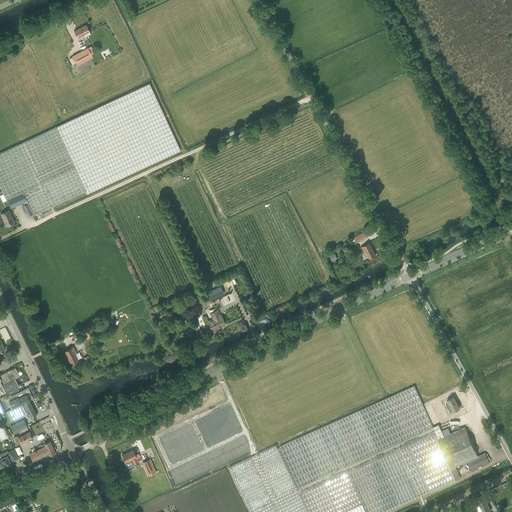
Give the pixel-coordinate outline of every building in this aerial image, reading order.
[(86,24),(74,31),(76,35),(78,39),(84,36),(83,34),(89,31),(90,31),(89,29),(86,24)] [(72,56),(76,63),(95,53),(91,46),(72,56)] [(22,206),(27,217),(33,214),(33,215),(86,190),(88,194),(181,150),(149,83),(0,153),(0,187),(6,200),(7,199),(11,208),(23,203),(24,205),(22,206)] [(162,183),(165,189),(181,181),(178,176),(162,183)] [(1,214),(6,226),(15,222),(9,210),(1,214)] [(362,240),(359,233),(347,239),(350,246),(362,240)] [(365,252),(368,259),(376,255),(369,243),(361,247),(364,253),(365,252)] [(222,286),(208,292),(211,300),(225,294),(222,286)] [(208,320),(204,322),(208,330),(208,331),(212,329),(212,330),(225,324),(223,320),(221,316),(220,316),(217,310),(216,311),(215,308),(209,310),(211,313),(213,319),(209,321),(208,322),(208,320)] [(79,332),(84,343),(87,342),(86,340),(110,328),(106,319),(79,332)] [(65,351),(71,363),(78,360),(75,353),(76,352),(73,347),(65,351)] [(85,363),(87,365),(92,362),(87,355),(83,358),(84,360),(81,362),(82,365),(85,363)] [(3,380),(5,379),(7,383),(15,379),(20,377),(15,368),(1,375),(3,380)] [(7,383),(0,385),(0,388),(1,391),(4,390),(5,391),(6,393),(7,395),(13,393),(19,391),(17,388),(19,387),(15,379),(7,383)] [(276,445),(229,467),(250,511),(384,511),(456,480),(460,478),(455,467),(467,461),(471,470),(489,462),(485,453),(478,456),(464,427),(450,433),(448,428),(442,431),(439,424),(433,426),(422,404),(414,385),(390,396),(280,446),(280,447),(277,448),(276,445)] [(24,389),(7,398),(12,408),(14,408),(17,406),(20,405),(30,400),(24,389)] [(447,400),(453,411),(460,408),(453,396),(447,400)] [(9,410),(6,411),(11,420),(13,419),(14,419),(26,413),(29,419),(32,418),(36,416),(29,400),(20,405),(17,406),(14,408),(12,408),(11,409),(9,410)] [(24,419),(10,426),(14,433),(27,426),(24,419)] [(14,437),(17,445),(33,437),(30,432),(18,437),(17,435),(14,437)] [(35,451),(29,454),(33,462),(36,460),(37,460),(49,454),(50,455),(55,452),(49,440),(45,443),(44,443),(40,445),(41,445),(38,446),(39,449),(36,450),(35,450),(35,451)] [(14,449),(8,452),(9,454),(7,455),(7,454),(3,456),(2,453),(0,453),(0,467),(1,467),(2,469),(5,467),(5,468),(6,468),(6,467),(7,466),(8,467),(8,466),(11,465),(9,461),(11,460),(12,461),(18,458),(14,449)] [(131,459),(134,464),(139,462),(133,450),(122,455),(125,462),(131,459)] [(150,459),(143,462),(149,475),(156,472),(150,459)] [(135,472),(132,474),(136,482),(139,480),(146,477),(148,476),(146,473),(145,470),(143,471),(142,469),(135,472)] [(0,508),(11,503),(14,511),(16,511),(20,510),(13,495),(0,501),(0,508)] [(476,498),(482,511),(484,511),(490,509),(483,495),(476,498)]
